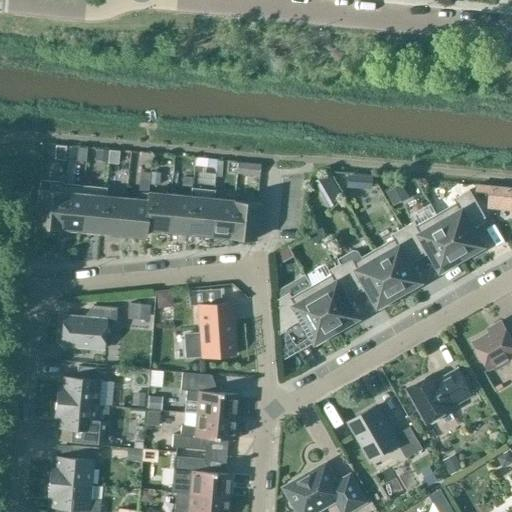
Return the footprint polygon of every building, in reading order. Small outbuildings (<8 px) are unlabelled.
[(54,160),(64,161),(65,146),(55,146),(54,160)] [(87,148),(77,147),(76,162),(86,163),(87,148)] [(107,160),(108,150),(96,148),(95,158),(107,160)] [(118,151),(108,150),(107,160),(107,163),(117,164),(118,151)] [(140,153),(139,162),(151,163),(152,154),(140,153)] [(195,158),(194,166),(206,167),(207,159),(195,158)] [(236,174),(259,176),(260,164),(238,162),(236,174)] [(215,167),(214,178),(223,179),(224,168),(215,167)] [(140,171),(139,182),(149,183),(150,172),(140,171)] [(159,184),(160,172),(150,171),(150,172),(149,183),(159,184)] [(336,182),(329,171),(317,178),(323,189),(336,182)] [(373,175),(364,174),(363,187),(372,188),(373,175)] [(183,178),(182,185),(192,186),(192,179),(183,178)] [(341,179),(340,203),(362,204),(363,180),(341,179)] [(58,230),(58,228),(63,183),(39,180),(35,228),(58,230)] [(84,185),(63,183),(58,228),(79,230),(84,185)] [(408,196),(400,183),(386,191),(394,204),(408,196)] [(511,185),(490,184),(488,208),(511,209),(511,185)] [(79,230),(101,233),(104,197),(106,188),(84,185),(79,230)] [(186,233),(209,235),(213,200),(214,190),(191,188),(190,198),(186,233)] [(437,215),(462,258),(471,253),(472,256),(484,249),(470,225),(484,217),(484,218),(486,217),(470,190),(454,199),(456,203),(437,215)] [(125,199),(122,235),(142,236),(147,194),(148,194),(138,193),(137,201),(125,199)] [(147,194),(142,236),(144,237),(145,229),(165,231),(168,195),(148,194),(147,194)] [(168,195),(165,231),(186,233),(190,198),(168,195)] [(104,197),(101,233),(122,235),(125,199),(104,197)] [(233,202),(213,200),(209,235),(229,237),(233,202)] [(233,202),(229,237),(229,238),(252,240),(254,225),(256,203),(233,200),(233,202)] [(414,222),(403,228),(419,255),(429,249),(443,273),(454,266),(453,263),(462,258),(437,215),(417,226),(414,222)] [(394,239),(374,250),(399,294),(408,288),(410,291),(422,285),(408,261),(419,255),(403,228),(391,235),(394,239)] [(320,229),(315,232),(320,240),(325,237),(320,229)] [(340,264),(356,291),(366,285),(380,309),(392,302),(390,299),(399,294),(374,250),(362,257),(359,251),(354,250),(338,259),(340,264)] [(331,275),(312,286),(336,330),(345,324),(347,327),(359,321),(345,297),(356,291),(340,264),(329,271),(331,275)] [(336,330),(312,286),(292,297),(290,293),(277,301),(279,335),(304,321),(317,345),(329,338),(327,335),(336,330)] [(172,304),(171,290),(157,292),(158,306),(172,304)] [(126,316),(146,317),(148,304),(128,302),(126,316)] [(230,304),(197,306),(198,334),(184,335),(185,357),(200,356),(200,358),(233,355),(230,304)] [(59,347),(102,350),(104,321),(114,322),(115,308),(91,306),(90,319),(62,316),(59,347)] [(472,343),(488,370),(493,367),(495,371),(510,363),(511,366),(511,340),(511,341),(501,322),(493,326),(495,330),(472,343)] [(55,402),(94,406),(96,381),(103,381),(104,369),(76,367),(75,379),(61,378),(60,386),(56,386),(55,402)] [(406,390),(426,425),(429,423),(432,424),(437,421),(438,418),(452,410),(451,408),(472,396),(457,369),(436,382),(432,375),(406,390)] [(185,391),(183,413),(234,418),(236,395),(208,392),(210,376),(181,373),(179,390),(185,391)] [(146,394),(134,393),(133,405),(145,406),(146,394)] [(147,410),(159,411),(160,397),(148,396),(147,410)] [(55,402),(53,419),(57,419),(57,428),(71,429),(70,441),(106,444),(108,421),(106,420),(107,407),(94,406),(55,402)] [(348,423),(369,461),(397,445),(406,459),(422,450),(409,428),(394,437),(377,406),(348,423)] [(157,425),(159,411),(147,410),(145,424),(157,425)] [(171,435),(170,448),(203,451),(204,438),(232,441),(234,418),(183,413),(182,426),(180,426),(179,436),(171,435)] [(122,424),(118,439),(130,442),(134,427),(122,424)] [(133,449),(141,449),(142,436),(134,435),(133,449)] [(48,482),(87,485),(89,460),(96,461),(97,449),(69,447),(68,459),(54,457),(53,466),(49,465),(48,482)] [(140,461),(141,449),(133,449),(129,448),(128,460),(140,461)] [(508,465),(511,462),(511,460),(508,454),(499,459),(502,464),(508,465)] [(462,469),(454,455),(444,461),(452,475),(462,469)] [(172,470),(170,492),(174,492),(188,493),(228,496),(230,475),(202,472),(203,460),(173,457),(172,470)] [(285,491),(296,511),(316,511),(335,501),(340,511),(349,511),(365,503),(350,475),(336,483),(325,465),(309,474),(310,476),(285,491)] [(428,483),(436,479),(430,468),(422,473),(428,483)] [(141,475),(140,486),(152,487),(153,476),(141,475)] [(48,482),(47,499),(50,499),(50,507),(64,508),(63,511),(98,511),(99,501),(86,500),(87,485),(48,482)] [(138,502),(140,488),(128,487),(126,500),(138,502)] [(441,489),(430,495),(437,508),(448,501),(441,489)] [(142,492),(141,501),(146,501),(151,497),(152,492),(142,492)] [(226,511),(228,496),(188,493),(174,492),(172,511),(226,511)]
